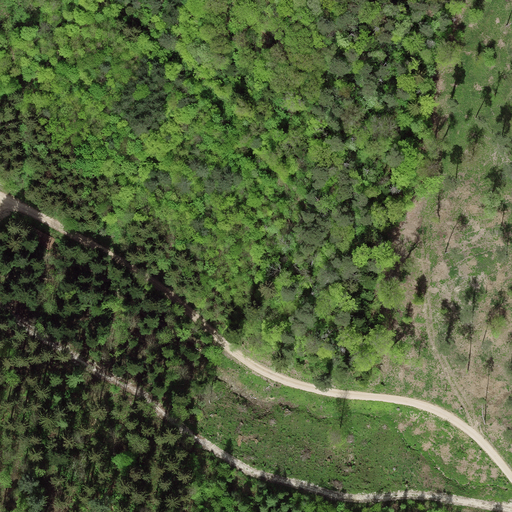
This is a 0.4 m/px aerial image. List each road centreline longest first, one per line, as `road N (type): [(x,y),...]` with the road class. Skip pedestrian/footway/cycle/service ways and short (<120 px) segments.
road 1 (track): [(511,479),(472,437),(410,403),(268,361),(115,256),(12,204)]
road 2 (track): [(284,479),(366,500),(511,503)]
